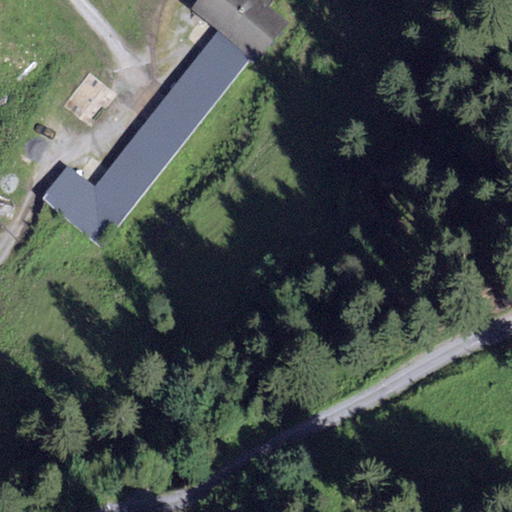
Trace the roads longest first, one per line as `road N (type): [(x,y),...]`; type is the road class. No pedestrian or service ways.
road 1 (track): [(511,324),(228,470),(196,499),(112,511)]
road 2 (track): [(0,256),(53,168),(108,136),(145,83)]
